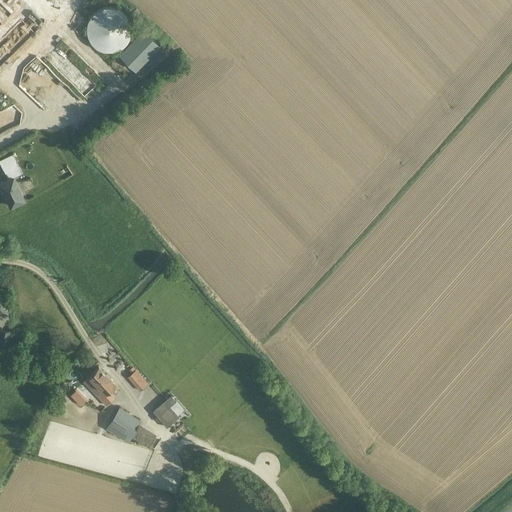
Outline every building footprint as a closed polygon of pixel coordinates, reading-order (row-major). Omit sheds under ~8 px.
[(0,0),(0,26),(14,11),(17,8),(8,0),(0,0)] [(113,7),(111,7),(109,7),(107,7),(105,8),(103,8),(102,9),(100,10),(98,11),(97,12),(95,13),(94,15),(93,16),(92,18),(91,20),(90,21),(90,23),(89,25),(89,27),(89,29),(89,31),(89,33),(90,35),(90,36),(91,38),(92,40),(93,42),(94,43),(95,44),(97,46),(98,47),(100,48),(102,49),(103,50),(105,50),(107,51),(109,51),(111,51),(113,51),(115,51),(117,50),(118,50),(120,49),(122,48),(124,47),(125,46),(126,44),(128,43),(129,42),(130,40),(131,38),(132,36),(132,35),(133,33),(133,31),(133,29),(133,27),(133,25),(132,23),(132,21),(131,20),(130,18),(129,16),(128,15),(126,13),(125,12),(124,11),(122,10),(120,9),(118,8),(117,8),(115,7),(113,7)] [(0,73),(36,38),(19,21),(0,39),(0,73)] [(148,27),(121,52),(138,70),(164,45),(148,27)] [(0,114),(0,136),(24,120),(14,105),(0,114)] [(0,159),(0,163),(3,170),(17,162),(13,153),(0,159)] [(5,198),(8,206),(10,205),(11,206),(24,199),(13,177),(0,183),(7,197),(5,198)] [(10,331),(0,328),(0,348),(6,349),(10,331)] [(148,384),(133,366),(129,370),(131,373),(127,377),(140,391),(148,384)] [(116,386),(98,367),(83,381),(106,406),(115,398),(109,392),(116,386)] [(171,395),(152,411),(166,427),(179,417),(170,406),(176,401),(171,395)] [(140,422),(119,409),(111,422),(112,423),(108,429),(127,441),(129,438),(135,441),(136,440),(148,447),(156,433),(139,423),(140,422)]
